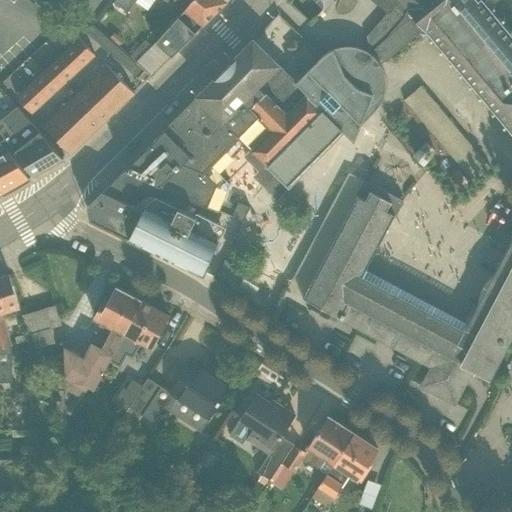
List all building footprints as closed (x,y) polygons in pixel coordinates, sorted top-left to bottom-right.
[(155,0),(114,0),(113,1),(127,12),(135,1),(148,10),(155,0)] [(223,6),(222,0),(192,0),(156,42),(172,55),(223,6)] [(289,0),(288,2),(311,23),(331,0),(371,0),(386,13),(399,0),(484,0),(492,9),(502,0),(289,0)] [(399,0),(386,13),(366,36),(370,52),(381,64),(420,33),(432,34),(511,129),(511,32),(492,9),(484,0),(399,0)] [(151,76),(131,55),(129,57),(93,24),(84,30),(138,79),(145,71),(150,77),(151,76)] [(75,71),(93,54),(74,34),(56,50),(75,71)] [(151,76),(172,55),(156,42),(151,46),(145,41),(131,55),(151,76)] [(253,41),(198,95),(240,141),(250,149),(243,156),(257,171),(253,176),(277,200),(345,131),(296,83),(253,41)] [(324,54),(296,83),(345,131),(355,142),(361,123),(382,101),(386,84),(381,64),(370,52),(353,46),(335,48),(324,54)] [(75,71),(56,50),(40,65),(59,85),(75,71)] [(120,103),(133,91),(104,63),(92,75),(120,103)] [(43,100),(59,85),(40,65),(24,80),(43,100)] [(120,103),(92,75),(81,86),(110,114),(120,103)] [(43,100),(24,80),(9,93),(28,114),(43,100)] [(99,125),(110,114),(81,86),(70,97),(99,125)] [(198,95),(126,170),(158,185),(218,211),(229,181),(215,167),(240,141),(198,95)] [(99,125),(70,97),(59,108),(88,136),(99,125)] [(0,134),(33,176),(63,159),(16,107),(2,119),(1,117),(0,118),(0,134)] [(78,146),(88,136),(59,108),(49,118),(78,146)] [(78,146),(49,118),(39,129),(71,154),(78,146)] [(28,179),(10,151),(7,153),(0,142),(0,190),(2,194),(28,179)] [(103,191),(142,209),(152,194),(158,185),(126,170),(103,191)] [(338,205),(350,179),(334,171),(322,198),(338,205)] [(302,298),(339,317),(365,268),(401,199),(364,179),(302,298)] [(129,236),(142,209),(103,191),(90,206),(91,220),(129,236)] [(129,236),(204,274),(222,230),(152,194),(142,209),(129,236)] [(511,237),(468,322),(450,358),(471,369),(491,379),(511,337),(511,237)] [(365,268),(339,317),(433,366),(423,386),(455,402),(471,369),(450,358),(468,322),(365,268)] [(0,316),(24,309),(12,272),(0,275),(0,316)] [(93,320),(117,334),(136,301),(111,287),(93,320)] [(147,351),(166,318),(136,301),(117,334),(147,351)] [(6,314),(11,332),(45,324),(40,306),(6,314)] [(158,407),(196,431),(225,386),(187,361),(158,407)] [(266,452),(291,415),(253,389),(228,426),(266,452)] [(302,449),(326,465),(347,432),(324,417),(302,449)] [(353,483),(374,450),(347,432),(326,465),(353,483)]
